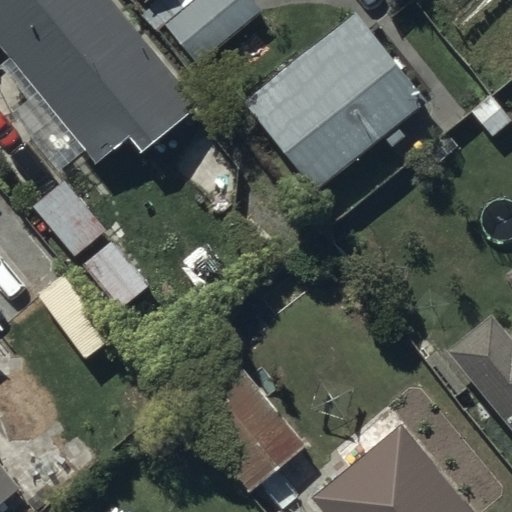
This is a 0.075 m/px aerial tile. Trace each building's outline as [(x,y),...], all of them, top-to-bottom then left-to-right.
[(198,96),(117,0),(0,0),(0,43),(6,50),(0,55),(0,63),(25,94),(9,107),(59,167),(83,147),(94,160),(129,130),(141,144),(198,96)] [(261,9),(253,0),(187,0),(163,19),(197,61),(261,9)] [(426,97),(353,8),(241,98),(315,188),(382,133),(391,145),(405,134),(395,122),(426,97)] [(493,171),(488,175),(511,204),(511,222),(511,223),(511,128),(480,155),(493,171)] [(62,175),(29,201),(72,254),(105,227),(62,175)] [(109,235),(79,260),(116,306),(147,281),(109,235)] [(511,334),(511,335),(490,309),(445,346),(511,426),(511,334)] [(248,485),(304,439),(216,333),(160,380),(248,485)] [(309,492),(325,511),(478,511),(400,417),(309,492)] [(0,511),(27,489),(0,457),(0,511)]
